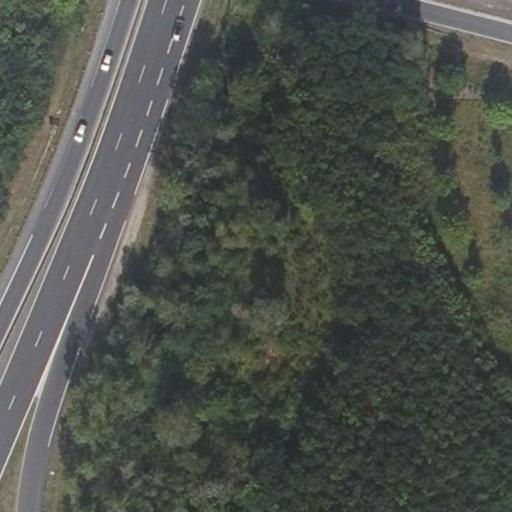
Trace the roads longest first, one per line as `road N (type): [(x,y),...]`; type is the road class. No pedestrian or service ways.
road 1 (primary): [(128,0),(0,326)]
road 2 (primary): [(29,511),(36,450),(96,240)]
road 3 (primary): [(96,240),(184,0)]
road 4 (motorway): [(0,447),(96,240)]
road 5 (primary): [(368,0),(511,34)]
